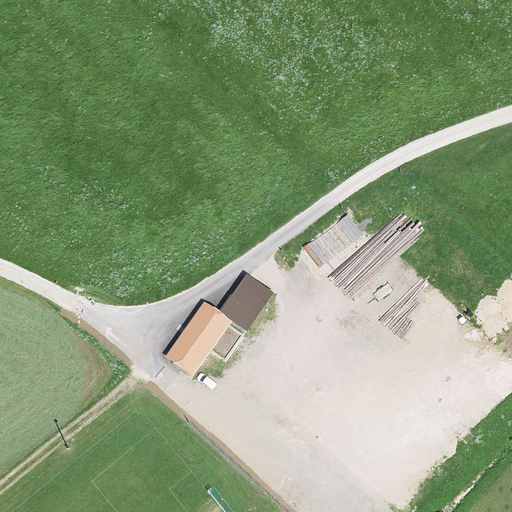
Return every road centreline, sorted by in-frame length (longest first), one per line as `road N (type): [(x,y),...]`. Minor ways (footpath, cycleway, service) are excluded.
road 1 (unclassified): [(511,113),(366,174),(138,334)]
road 2 (unclassified): [(308,511),(138,334)]
road 3 (unclassified): [(0,267),(138,334)]
